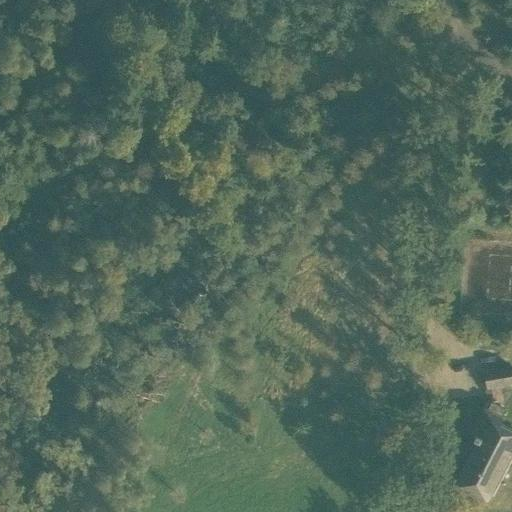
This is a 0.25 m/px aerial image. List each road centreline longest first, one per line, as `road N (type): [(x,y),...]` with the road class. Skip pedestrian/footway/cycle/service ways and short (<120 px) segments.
road 1 (unclassified): [(417,511),(435,46)]
road 2 (track): [(265,251),(179,119),(116,0)]
